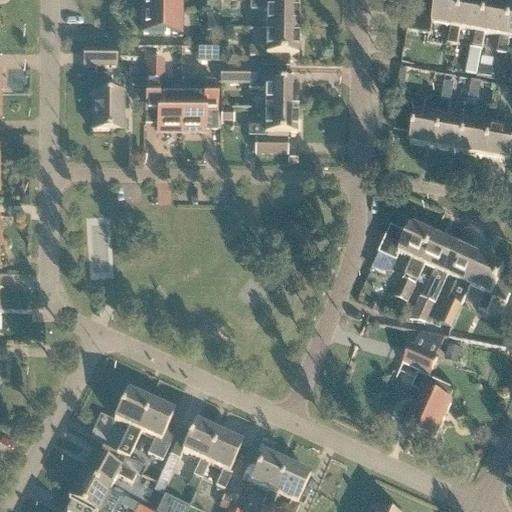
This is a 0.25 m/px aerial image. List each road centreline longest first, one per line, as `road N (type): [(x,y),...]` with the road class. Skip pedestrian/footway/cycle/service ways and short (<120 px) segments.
road 1 (residential): [(361,178),(49,177)]
road 2 (residential): [(288,417),(354,250),(361,178)]
road 3 (residential): [(288,417),(483,506)]
road 4 (residential): [(100,337),(288,417)]
road 5 (residential): [(7,511),(100,337)]
road 6 (residential): [(100,337),(67,317),(51,295),(49,177)]
road 7 (residential): [(361,178),(362,0)]
road 8 (residential): [(49,177),(50,0)]
road 9 (residential): [(511,204),(361,178)]
